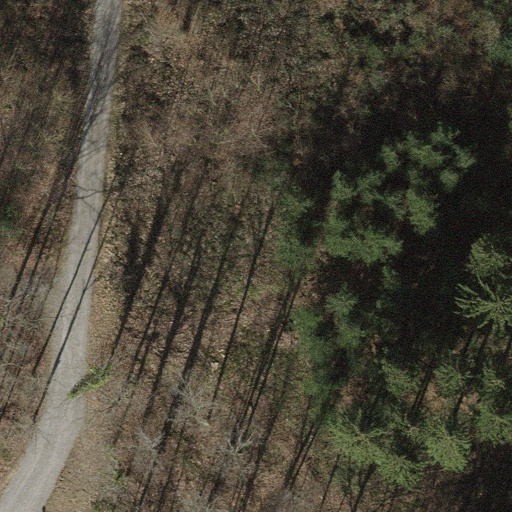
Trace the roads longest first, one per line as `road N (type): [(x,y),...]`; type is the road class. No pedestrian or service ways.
road 1 (track): [(65,511),(65,407),(106,0)]
road 2 (track): [(322,511),(289,446),(254,416),(179,364),(0,265)]
